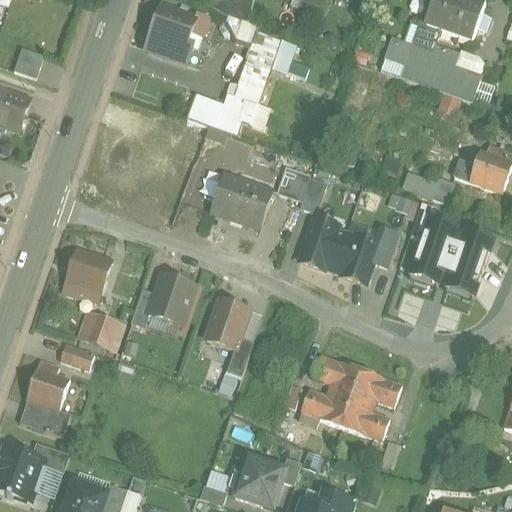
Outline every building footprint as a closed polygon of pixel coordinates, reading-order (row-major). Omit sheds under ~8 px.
[(255,0),(228,0),(225,19),(228,20),(250,28),(251,27),(255,0)] [(486,9),(461,0),(437,0),(427,29),(474,45),(478,33),(484,18),(487,8),(486,9)] [(197,20),(164,9),(148,55),(188,69),(194,53),(188,51),(193,37),(198,21),(197,20)] [(211,21),(198,16),(197,20),(198,21),(193,37),(204,40),(210,22),(211,22),(211,21)] [(490,21),(484,18),(478,33),(485,36),(490,21)] [(250,28),(228,20),(232,43),(238,46),(253,50),(258,35),(260,30),(251,27),(250,28)] [(283,44),(258,35),(253,50),(240,87),(265,97),(273,73),(283,44)] [(283,44),(273,73),(287,78),(296,49),(283,44)] [(435,57),(413,49),(412,51),(393,44),(386,63),(405,70),(401,82),(473,107),(483,80),(456,71),(460,57),(438,49),(435,57)] [(46,61),(24,53),(16,76),(38,83),(46,61)] [(265,97),(240,87),(239,89),(232,87),(229,98),(261,109),(265,97)] [(29,106),(0,96),(0,128),(19,135),(29,106)] [(229,98),(225,108),(198,98),(189,121),(240,139),(244,127),(253,130),(261,109),(229,98)] [(261,109),(253,130),(265,134),(272,113),(261,109)] [(110,132),(95,180),(136,193),(141,178),(154,182),(165,149),(110,132)] [(12,148),(0,144),(0,158),(8,161),(12,148)] [(511,156),(499,152),(496,161),(482,156),(477,170),(461,164),(455,181),(504,199),(511,175),(511,156)] [(312,180),(288,172),(279,198),(303,207),(311,182),(312,180)] [(439,190),(414,180),(409,194),(446,208),(451,194),(449,193),(451,187),(441,184),(439,190)] [(329,188),(311,182),(303,207),(301,213),(318,219),(329,188)] [(274,196),(244,186),(242,193),(223,187),(213,217),(261,234),(274,196)] [(473,233),(439,216),(432,230),(466,247),(473,233)] [(340,231),(316,223),(301,266),(325,274),(326,272),(335,275),(347,238),(339,235),(340,231)] [(402,239),(385,233),(380,249),(381,249),(375,267),(391,273),(402,239)] [(380,249),(347,238),(335,275),(343,278),(343,280),(367,289),(375,267),(381,249),(380,249)] [(434,279),(427,284),(448,312),(491,281),(470,253),(447,269),(434,279)] [(438,257),(425,266),(434,279),(447,269),(438,257)] [(110,271),(77,260),(64,299),(83,305),(86,297),(100,302),(110,271)] [(198,291),(163,279),(157,298),(150,318),(151,319),(184,330),(198,291)] [(137,280),(123,321),(131,324),(145,283),(137,280)] [(144,294),(132,328),(146,332),(151,319),(150,318),(157,298),(144,294)] [(250,314),(222,304),(208,344),(236,354),(241,342),(250,314)] [(418,314),(418,315),(424,322),(428,327),(441,317),(432,305),(418,314)] [(418,314),(416,312),(409,318),(417,327),(424,322),(418,315),(418,314)] [(124,331),(89,319),(80,345),(115,357),(124,331)] [(241,342),(236,354),(228,375),(244,380),(255,347),(241,342)] [(94,362),(65,352),(60,367),(89,377),(94,362)] [(336,390),(332,402),(311,394),(303,416),(322,423),(321,424),(343,431),(363,374),(342,366),(341,367),(322,360),(315,382),(336,390)] [(59,374),(39,368),(26,407),(28,407),(59,419),(60,418),(70,388),(56,383),(59,374)] [(385,382),(363,374),(343,431),(364,439),(365,438),(384,445),(391,423),(374,417),(378,405),(396,411),(403,390),(384,383),(385,382)] [(216,395),(230,400),(236,381),(222,376),(216,395)] [(304,392),(293,388),(286,409),(297,413),(304,392)] [(59,419),(28,407),(20,428),(63,443),(63,442),(58,440),(65,419),(60,418),(59,419)] [(401,450),(390,446),(382,469),(394,473),(401,450)] [(72,459),(38,448),(33,460),(41,463),(39,470),(65,479),(72,459)] [(33,460),(8,452),(0,474),(4,475),(0,487),(0,495),(9,499),(8,501),(14,504),(15,501),(31,506),(38,484),(35,483),(39,470),(41,463),(33,460)] [(284,474),(249,462),(236,502),(266,511),(266,510),(273,511),(277,510),(284,486),(288,475),(284,474)] [(303,467),(288,462),(284,474),(288,475),(284,486),(296,490),(303,467)] [(108,499),(76,488),(68,511),(103,511),(108,499)] [(123,511),(130,496),(111,489),(108,499),(103,511),(123,511)] [(229,498),(206,490),(202,503),(224,511),(229,498)] [(138,511),(143,500),(130,496),(123,511),(138,511)] [(320,511),(318,511),(304,507),(302,511),(338,511),(342,502),(326,497),(320,511)] [(356,511),(358,508),(342,502),(338,511),(356,511)]
